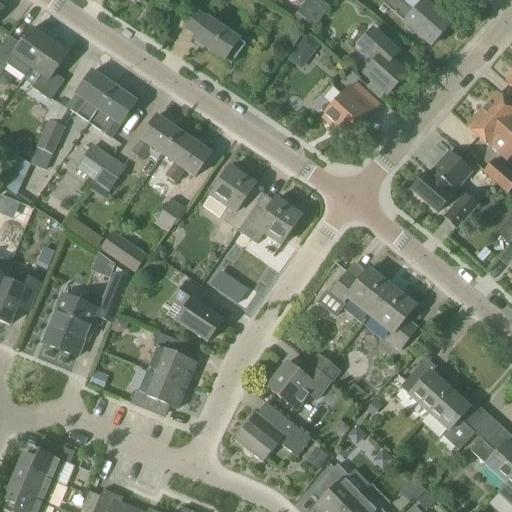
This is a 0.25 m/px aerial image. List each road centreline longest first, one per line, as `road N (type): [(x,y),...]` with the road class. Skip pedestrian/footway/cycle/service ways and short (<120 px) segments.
road 1 (residential): [(352,202),(52,0)]
road 2 (residential): [(192,471),(242,354),(352,202)]
road 3 (residential): [(352,202),(511,18)]
road 4 (residential): [(511,337),(352,202)]
road 5 (residential): [(192,471),(60,416),(2,418)]
